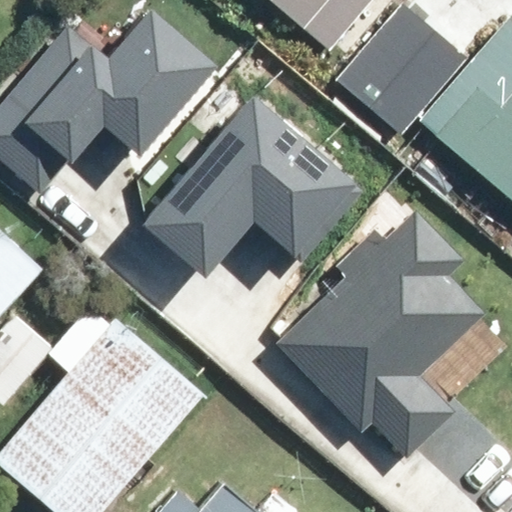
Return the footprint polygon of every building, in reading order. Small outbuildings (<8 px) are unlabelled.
[(0,99),(0,143),(44,177),(95,112),(138,145),(211,51),(144,0),(136,0),(108,37),(71,9),(0,99)] [(270,0),(302,26),(323,0),(270,0)] [(400,1),(332,75),(392,129),(459,56),(400,1)] [(248,81),(143,206),(202,255),(242,208),(293,251),(359,174),(248,81)] [(431,132),(511,200),(511,86),(494,107),(470,87),(431,132)] [(409,202),(269,340),(357,428),(366,420),(402,456),(452,406),(417,371),(480,308),(444,272),(462,255),(409,202)] [(0,306),(38,267),(0,231),(0,306)] [(110,314),(0,444),(0,463),(57,511),(93,511),(198,388),(110,314)] [(51,347),(14,315),(0,331),(0,400),(2,403),(51,347)] [(259,511),(217,477),(187,511),(259,511)]
